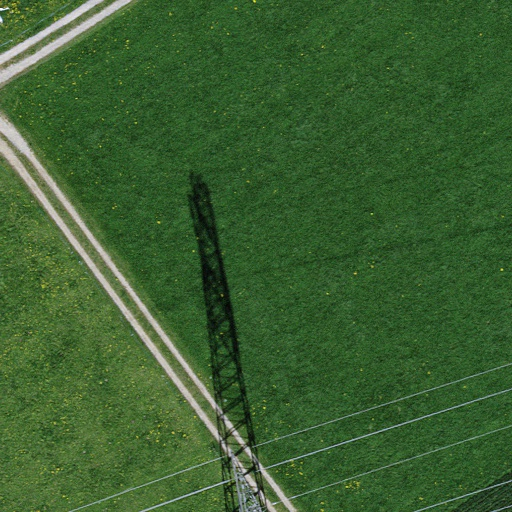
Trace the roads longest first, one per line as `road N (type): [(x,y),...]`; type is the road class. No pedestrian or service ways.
road 1 (track): [(0,97),(307,511)]
road 2 (track): [(0,86),(132,0)]
